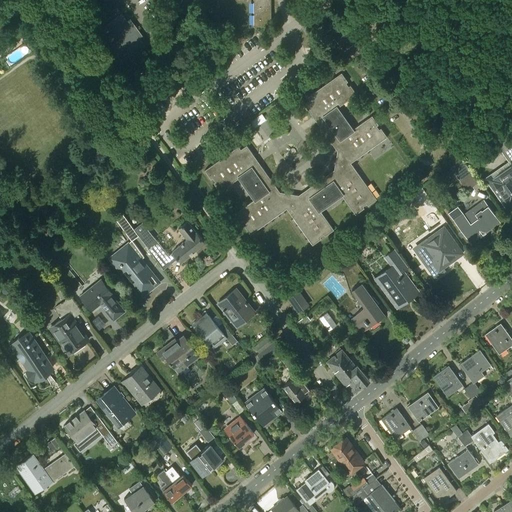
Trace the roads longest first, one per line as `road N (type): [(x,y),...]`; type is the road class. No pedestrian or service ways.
road 1 (residential): [(351,408),(235,262),(0,447)]
road 2 (residential): [(351,408),(511,277)]
road 3 (residential): [(330,0),(176,111)]
road 4 (residential): [(223,511),(351,408)]
road 5 (track): [(235,262),(146,131)]
road 6 (residential): [(426,511),(351,408)]
